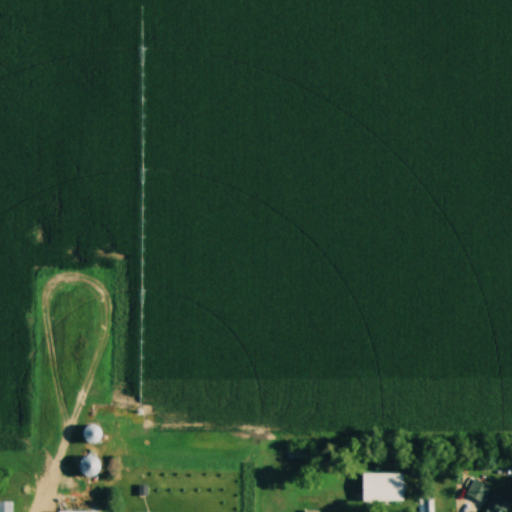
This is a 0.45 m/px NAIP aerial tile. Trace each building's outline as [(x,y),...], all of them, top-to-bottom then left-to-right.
[(99,442),(99,426),(84,426),(84,442),(99,442)] [(94,476),(98,458),(85,456),(81,473),(94,476)] [(490,489),(474,479),(464,497),(480,506),(490,489)] [(486,511),(509,511),(511,507),(511,503),(495,495),(486,511)] [(11,511),(11,502),(0,502),(0,511),(11,511)]
